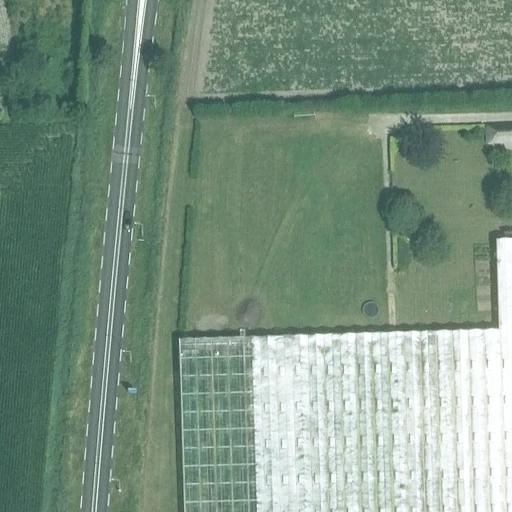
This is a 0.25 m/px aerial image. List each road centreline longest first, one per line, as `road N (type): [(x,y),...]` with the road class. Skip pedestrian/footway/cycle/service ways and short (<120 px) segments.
road 1 (primary): [(103,511),(132,130)]
road 2 (primary): [(132,130),(154,0)]
road 3 (primary): [(133,0),(132,130)]
